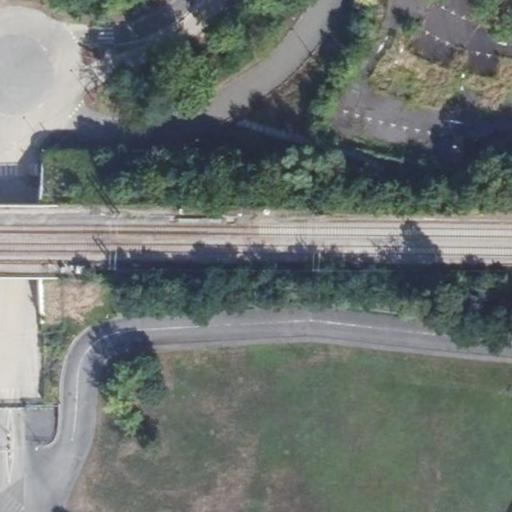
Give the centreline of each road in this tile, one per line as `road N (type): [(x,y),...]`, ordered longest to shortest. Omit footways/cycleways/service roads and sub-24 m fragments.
road 1 (unclassified): [(58,92),(112,66),(155,58),(208,24),(221,0)]
road 2 (unclassified): [(190,0),(148,30),(46,34)]
